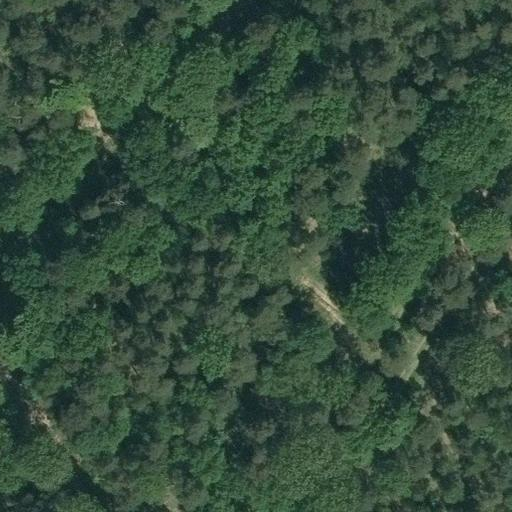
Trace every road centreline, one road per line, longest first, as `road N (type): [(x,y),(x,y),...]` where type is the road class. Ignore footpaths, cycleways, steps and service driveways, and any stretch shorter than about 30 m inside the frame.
road 1 (track): [(511,263),(456,310),(398,376),(330,511)]
road 2 (track): [(107,511),(0,377)]
road 3 (track): [(493,511),(452,453),(409,364)]
